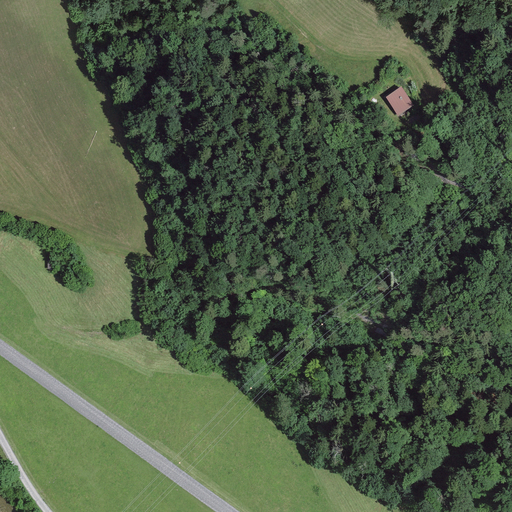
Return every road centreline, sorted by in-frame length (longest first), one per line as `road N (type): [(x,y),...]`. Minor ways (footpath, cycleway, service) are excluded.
road 1 (unknown): [(224,511),(0,348)]
road 2 (track): [(273,0),(330,52),(408,64),(421,95)]
